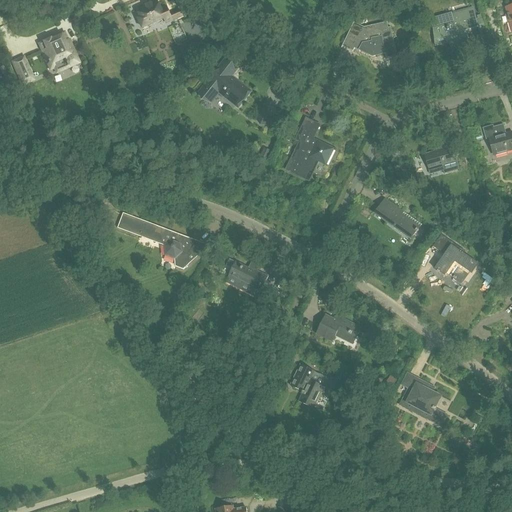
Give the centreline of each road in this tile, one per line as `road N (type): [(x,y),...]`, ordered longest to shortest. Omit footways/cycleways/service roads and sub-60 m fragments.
road 1 (unclassified): [(317,259),(164,187),(102,170),(0,169)]
road 2 (unclassified): [(511,488),(227,463)]
road 3 (unclassified): [(511,394),(317,259)]
road 4 (residential): [(389,122),(262,55),(200,0)]
road 5 (residential): [(16,511),(139,474),(227,463)]
road 6 (residential): [(317,259),(389,122)]
road 7 (residential): [(389,122),(511,85)]
